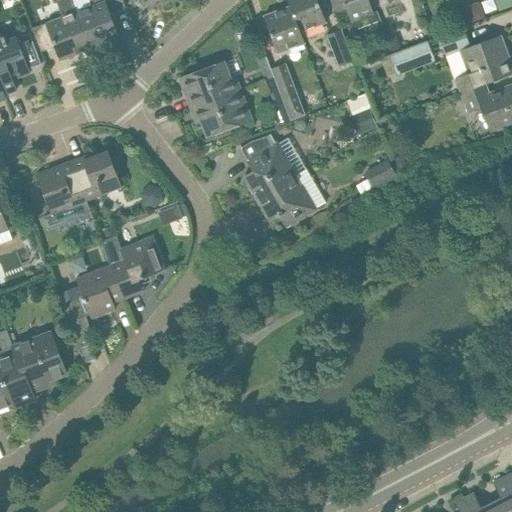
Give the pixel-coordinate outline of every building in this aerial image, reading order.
[(56,0),(60,9),(62,16),(46,23),(53,41),(61,60),(90,49),(75,11),(70,0),(56,0)] [(119,38),(112,19),(104,0),(75,11),(90,49),(119,38)] [(287,0),(289,6),(290,6),(297,24),(300,32),(301,32),(326,22),(317,0),(287,0)] [(330,0),(340,26),(373,13),(368,0),(330,0)] [(470,19),(500,8),(496,0),(485,0),(466,7),(470,19)] [(290,6),(289,6),(264,15),(278,53),(305,43),(301,32),(300,32),(297,24),(290,6)] [(337,65),(353,59),(341,30),(326,35),(337,65)] [(42,65),(30,33),(6,42),(4,37),(2,38),(0,33),(0,81),(5,93),(17,89),(13,78),(30,72),(29,69),(42,65)] [(498,36),(463,49),(472,72),(456,77),(461,91),(484,82),(485,83),(511,72),(511,66),(509,58),(507,59),(498,36)] [(393,54),(401,50),(396,37),(388,41),(393,54)] [(390,55),(396,75),(434,62),(427,41),(401,50),(393,54),(390,55)] [(274,77),(271,69),(266,56),(259,59),(267,79),(274,77)] [(224,62),(180,78),(191,108),(235,91),(231,80),(229,75),(240,71),(235,57),(224,62)] [(305,115),(297,93),(286,64),(271,69),(274,77),(291,120),(305,115)] [(484,82),(461,91),(469,110),(480,106),(488,129),(511,119),(511,86),(489,95),(485,83),(484,82)] [(235,91),(191,108),(196,122),(201,120),(207,136),(213,133),(226,129),(252,119),(241,89),(235,91)] [(352,115),(370,108),(365,94),(347,101),(352,115)] [(369,109),(350,117),(358,134),(377,126),(369,109)] [(254,171),(245,176),(258,199),(271,191),(306,170),(287,138),(277,143),(269,148),(248,161),(254,171)] [(85,166),(74,170),(76,175),(86,200),(103,194),(122,187),(107,147),(82,157),(85,166)] [(366,173),(367,176),(354,183),(359,192),(395,173),(388,161),(366,173)] [(61,164),(36,174),(51,213),(76,204),(79,213),(45,226),(51,241),(89,226),(86,219),(92,217),(86,200),(76,175),(74,170),(65,174),(61,164)] [(271,191),(258,199),(271,221),(280,216),(286,226),(315,209),(326,203),(306,170),(271,191)] [(0,233),(8,230),(1,209),(0,206),(0,233)] [(115,235),(101,240),(110,265),(122,295),(136,289),(133,281),(164,269),(152,237),(120,249),(115,235)] [(110,265),(76,278),(91,318),(116,308),(112,298),(122,295),(110,265)] [(87,336),(93,334),(85,315),(79,297),(62,304),(69,321),(84,363),(96,359),(87,336)] [(50,332),(13,346),(16,353),(31,392),(33,400),(34,400),(31,392),(44,387),(43,382),(66,373),(50,332)] [(0,406),(18,400),(20,405),(33,400),(31,392),(16,353),(13,346),(0,350),(0,406)] [(511,473),(503,477),(511,493),(511,473)] [(493,482),(501,497),(492,502),(494,507),(496,511),(511,511),(511,493),(503,477),(493,482)] [(464,497),(472,511),(496,511),(494,507),(492,502),(481,507),(473,493),(464,497)] [(455,502),(459,511),(472,511),(464,497),(455,502)]
